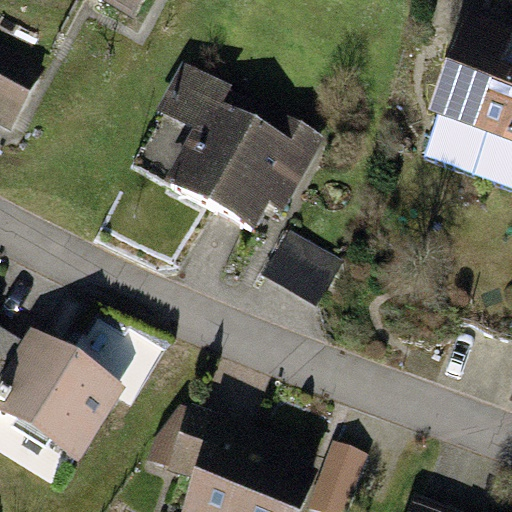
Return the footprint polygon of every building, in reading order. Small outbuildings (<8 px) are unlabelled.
[(60,0),(127,26),(137,0),(60,0)] [(511,34),(459,15),(407,157),(511,195),(511,34)] [(53,66),(0,45),(0,126),(25,136),(53,66)] [(207,94),(172,76),(141,134),(175,153),(152,194),(238,240),(252,215),(275,227),(320,143),(282,123),(266,153),(196,115),(207,94)] [(296,231),(271,280),(330,309),(354,260),(296,231)] [(113,395),(19,339),(0,371),(0,445),(61,482),(113,395)] [(298,511),(317,459),(163,406),(138,480),(158,487),(149,511),(298,511)] [(441,511),(410,502),(406,511),(441,511)]
